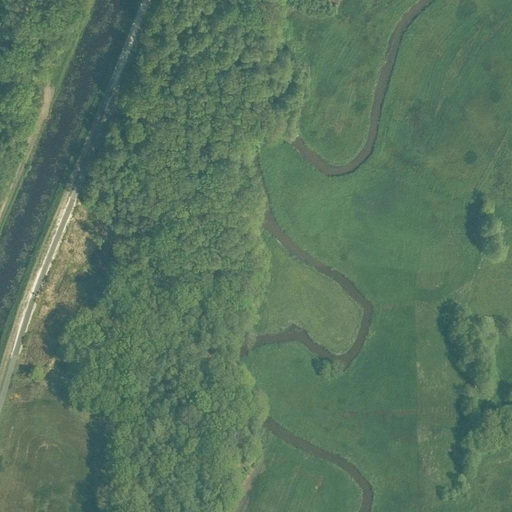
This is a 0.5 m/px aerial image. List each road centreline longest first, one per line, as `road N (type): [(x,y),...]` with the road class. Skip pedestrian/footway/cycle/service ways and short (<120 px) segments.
road 1 (unclassified): [(150,0),(0,401)]
road 2 (track): [(52,78),(0,207)]
